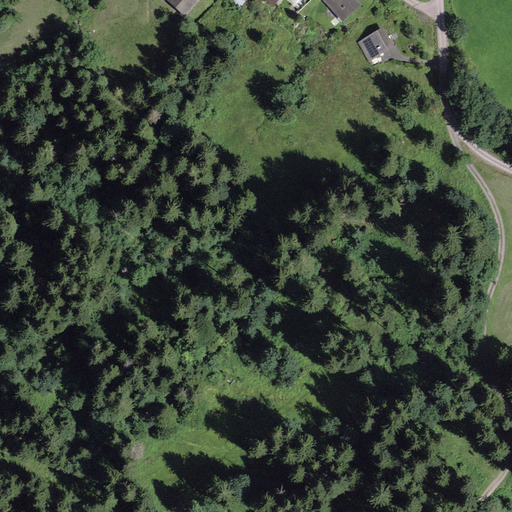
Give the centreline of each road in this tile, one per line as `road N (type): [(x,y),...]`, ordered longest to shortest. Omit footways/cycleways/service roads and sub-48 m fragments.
road 1 (track): [(464,511),(480,442),(485,311),(503,226),(451,125)]
road 2 (track): [(451,125),(442,100),(439,0)]
